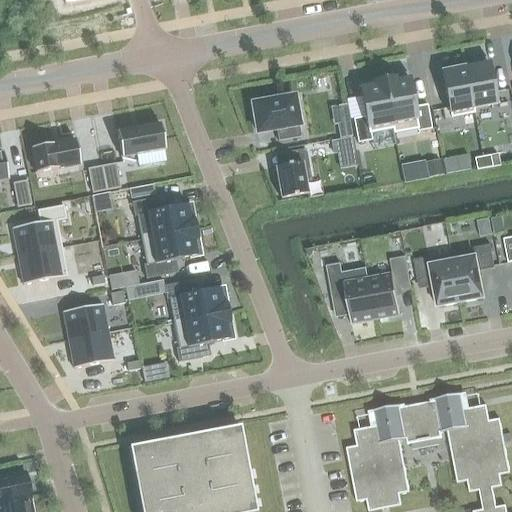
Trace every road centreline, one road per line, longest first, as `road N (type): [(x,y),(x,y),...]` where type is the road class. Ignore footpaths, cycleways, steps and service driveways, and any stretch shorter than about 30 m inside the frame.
road 1 (residential): [(291,378),(162,55)]
road 2 (tertiary): [(457,0),(162,55)]
road 3 (residential): [(291,378),(49,427)]
road 4 (residential): [(511,336),(291,378)]
road 5 (tertiary): [(162,55),(0,86)]
road 6 (residential): [(316,511),(291,378)]
